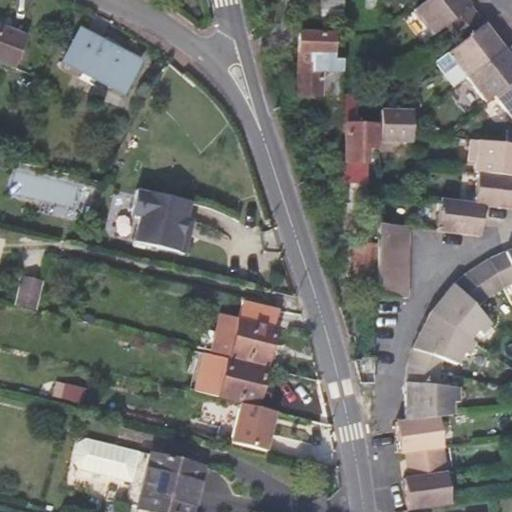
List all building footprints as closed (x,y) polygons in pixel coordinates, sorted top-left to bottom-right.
[(378,0),(365,0),(365,9),(379,10),(378,0)] [(432,37),(446,26),(470,6),(464,0),(427,0),(426,1),(413,12),(432,37)] [(455,37),(479,18),(470,6),(446,26),(455,37)] [(2,25),(0,24),(0,63),(14,69),(27,35),(2,25)] [(446,55),(466,79),(504,50),(484,24),(446,55)] [(122,95),(140,62),(109,45),(78,29),(61,62),(122,95)] [(342,90),(342,60),(332,60),(333,33),(298,32),(297,95),(322,96),(322,94),(334,95),(334,108),(320,107),(320,117),(314,120),(314,128),(328,128),(341,128),(342,95),(342,90)] [(466,79),(486,104),(493,98),(511,83),(511,60),(504,50),(466,79)] [(466,79),(446,55),(435,64),(454,89),(466,79)] [(511,83),(493,98),(511,122),(511,83)] [(340,163),(344,163),(366,163),(367,149),(376,149),(376,125),(359,124),(359,116),(354,116),(354,96),(342,95),(341,128),(340,163)] [(379,111),(379,152),(390,152),(399,143),(410,143),(411,134),(411,122),(411,112),(379,111)] [(511,145),(506,145),(470,140),(467,163),(474,164),(473,174),(476,174),(511,178),(511,145)] [(177,149),(147,142),(140,173),(161,178),(167,159),(174,160),(177,149)] [(196,165),(189,196),(226,206),(235,169),(224,166),(212,163),(211,168),(196,165)] [(365,183),(366,163),(344,163),(343,183),(365,183)] [(471,204),(482,206),(511,209),(511,178),(476,174),(471,204)] [(339,187),(339,215),(354,215),(354,187),(339,187)] [(188,203),(135,190),(130,210),(134,216),(139,218),(133,243),(183,255),(184,248),(186,241),(181,233),(184,220),(188,203)] [(482,206),(471,204),(440,201),(436,232),(480,237),(482,206)] [(191,221),(184,220),(181,233),(186,241),(191,221)] [(407,228),(377,224),(377,245),(376,284),(376,295),(406,296),(407,228)] [(352,283),(376,284),(377,245),(365,245),(353,244),(352,283)] [(511,251),(505,253),(489,261),(502,287),(511,282),(511,251)] [(502,287),(489,261),(466,274),(484,298),(489,295),(502,287)] [(473,307),(484,298),(466,274),(452,288),(428,316),(467,339),(474,330),(479,333),(488,322),(473,307)] [(37,281),(20,278),(16,304),(32,308),(37,281)] [(271,327),(275,310),(241,302),(236,321),(217,316),(214,332),(208,354),(227,359),(264,368),(274,328),(271,327)] [(94,316),(78,313),(76,321),(93,326),(94,316)] [(472,342),(467,339),(428,316),(411,352),(407,367),(436,372),(439,358),(456,363),(460,353),(466,354),(472,342)] [(208,336),(193,332),(189,350),(199,352),(205,354),(208,354),(214,332),(209,331),(208,336)] [(195,393),(196,393),(205,354),(199,352),(189,392),(195,393)] [(259,388),(264,368),(227,359),(205,354),(196,393),(254,407),(259,388)] [(374,355),(351,357),(359,384),(374,384),(374,355)] [(405,421),(438,417),(450,414),(449,403),(456,403),(455,389),(433,386),(436,372),(407,367),(407,369),(404,382),(405,421)] [(277,400),(274,413),(298,419),(301,402),(281,398),(277,400)] [(273,412),(237,404),(228,443),(263,452),(273,412)] [(442,448),(438,417),(405,421),(394,423),(398,454),(404,453),(442,448)] [(445,474),(442,448),(404,453),(405,466),(407,478),(445,474)] [(190,511),(195,495),(202,468),(152,455),(148,471),(139,509),(150,511),(190,511)] [(449,505),(445,474),(407,478),(402,479),(404,495),(407,511),(449,505)]
